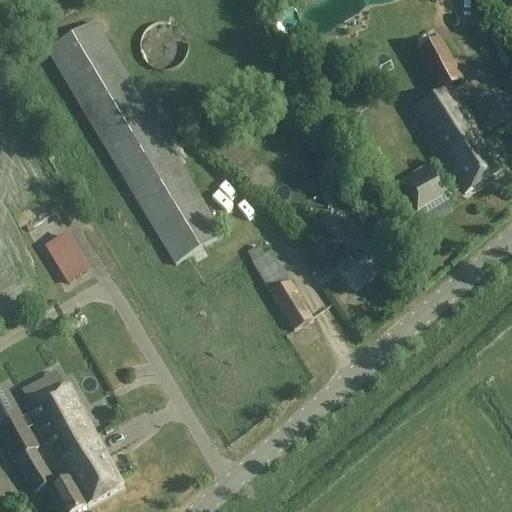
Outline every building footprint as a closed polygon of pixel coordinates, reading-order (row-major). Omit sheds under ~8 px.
[(175,266),(223,238),(94,25),(47,53),(175,266)] [(183,35),(181,32),(178,30),(174,27),(170,26),(166,25),(162,25),(158,25),(154,26),(151,28),(148,31),(145,34),(142,37),(141,41),(140,45),(139,49),(140,53),(141,57),(142,61),(145,64),(148,67),(151,69),(154,71),(158,72),(162,73),(166,73),(170,72),(174,70),(178,68),(181,65),(183,62),(185,59),(187,55),(187,51),(187,47),(187,43),(185,39),(183,35)] [(438,97),(411,113),(442,164),(444,163),(464,196),(504,171),(486,142),(482,144),(478,138),(481,135),(455,95),(453,96),(450,92),(462,85),(440,42),(415,54),(438,97)] [(381,132),(369,140),(380,159),(393,151),(381,132)] [(416,229),(452,209),(427,168),(391,187),(416,229)] [(236,193),(229,202),(244,214),(251,205),(236,193)] [(62,237),(38,248),(58,289),(82,278),(62,237)] [(355,295),(385,268),(362,241),(351,251),(357,257),(337,274),(355,295)] [(288,284),(270,254),(264,257),(258,248),(245,255),(268,296),(292,334),(312,323),(289,284),(288,284)] [(6,391),(0,394),(0,438),(2,442),(26,429),(31,426),(67,484),(67,485),(71,482),(87,509),(122,489),(67,387),(25,409),(29,417),(22,421),(6,391)] [(67,485),(67,484),(62,487),(58,481),(53,483),(34,452),(38,450),(26,429),(2,442),(14,464),(15,463),(35,496),(47,488),(60,511),(82,511),(87,509),(71,482),(67,485)]
